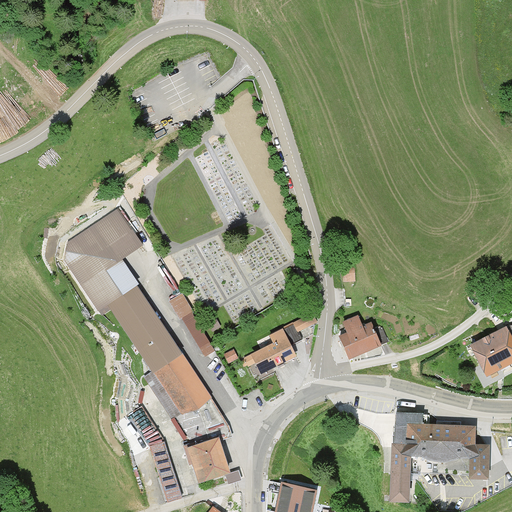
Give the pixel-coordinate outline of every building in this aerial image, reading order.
[(142,245),(116,211),(68,243),(64,261),(97,312),(139,285),(122,260),(142,245)] [(137,289),(108,308),(151,377),(183,357),(137,289)] [(182,295),(169,302),(181,321),(191,315),(182,295)] [(191,315),(181,321),(203,357),(213,351),(191,315)] [(310,315),(292,324),(296,332),(314,322),(310,315)] [(347,335),(340,338),(350,361),(380,347),(370,323),(361,327),(357,318),(342,325),(347,335)] [(511,323),(470,346),(488,381),(511,368),(511,323)] [(270,345),(250,356),(262,378),(297,359),(282,331),(267,340),(270,345)] [(234,351),(224,357),(229,366),(240,361),(234,351)] [(151,377),(146,380),(173,423),(210,400),(183,357),(151,377)] [(392,414),(391,502),(410,503),(411,474),(468,475),(468,480),(489,480),(489,446),(479,446),(479,426),(423,425),(423,414),(392,414)] [(219,437),(187,447),(199,485),(231,475),(219,437)] [(148,446),(165,504),(181,499),(164,441),(148,446)] [(281,482),(273,511),(313,511),(319,491),(281,482)]
